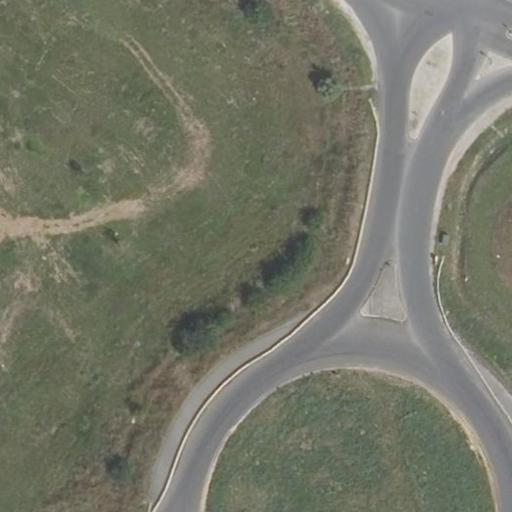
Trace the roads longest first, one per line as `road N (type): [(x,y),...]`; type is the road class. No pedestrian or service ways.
road 1 (tertiary): [(376,348),(328,347),(281,359),(240,384),(207,419),(185,462),(176,509)]
road 2 (tertiary): [(412,138),(376,348)]
road 3 (tertiary): [(511,461),(461,387),(421,361),(376,348)]
road 4 (tertiary): [(453,24),(412,138)]
